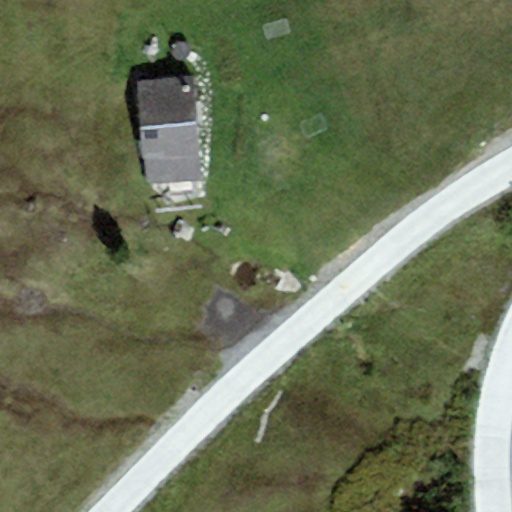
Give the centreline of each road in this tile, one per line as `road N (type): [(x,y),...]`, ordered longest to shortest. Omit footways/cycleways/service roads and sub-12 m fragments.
road 1 (unclassified): [(94,511),(110,489),(484,161),(511,153)]
road 2 (track): [(511,378),(503,511)]
